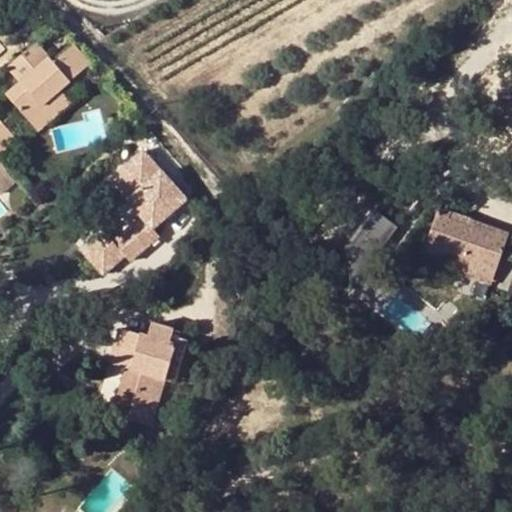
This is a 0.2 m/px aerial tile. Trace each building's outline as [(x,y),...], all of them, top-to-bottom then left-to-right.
[(41,47),(14,72),(29,87),(13,102),(40,130),(56,116),(62,124),(80,107),(68,94),(97,67),(77,46),(57,64),(41,47)] [(1,122),(0,123),(0,161),(1,163),(7,169),(27,150),(1,122)] [(102,276),(190,205),(142,146),(104,177),(129,208),(80,248),(102,276)] [(1,163),(0,163),(0,191),(8,200),(23,186),(7,169),(1,163)] [(418,252),(453,265),(487,278),(504,234),(466,220),(463,228),(446,221),(448,214),(434,209),(418,252)] [(487,278),(453,265),(449,274),(484,287),(487,278)] [(109,365),(126,370),(141,373),(126,420),(150,427),(165,381),(176,346),(185,349),(188,341),(193,342),(195,335),(151,322),(147,335),(120,328),(109,365)] [(176,346),(165,381),(174,384),(185,349),(176,346)] [(141,373),(126,370),(111,416),(126,420),(141,373)]
